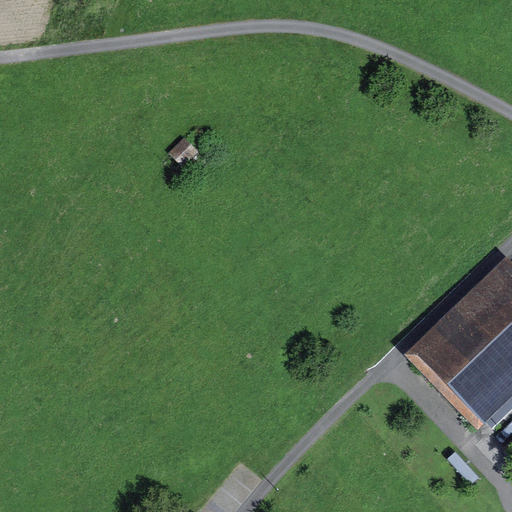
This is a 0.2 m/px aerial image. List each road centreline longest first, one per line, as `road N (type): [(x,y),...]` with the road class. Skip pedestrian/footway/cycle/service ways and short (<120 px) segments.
road 1 (unclassified): [(0,54),(250,21),(345,29),(448,71),(511,110)]
road 2 (unclassified): [(511,243),(320,425),(247,511)]
